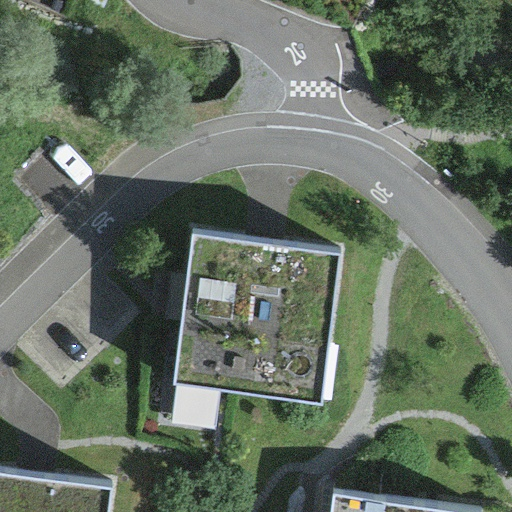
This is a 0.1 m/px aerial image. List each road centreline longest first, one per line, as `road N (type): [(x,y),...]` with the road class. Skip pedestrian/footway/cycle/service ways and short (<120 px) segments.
road 1 (residential): [(335,149),(297,141),(235,145),(174,167),(0,331)]
road 2 (residential): [(511,328),(402,188),(370,162),(335,149)]
road 3 (residential): [(335,149),(339,119),(319,68),(278,37),(182,0)]
